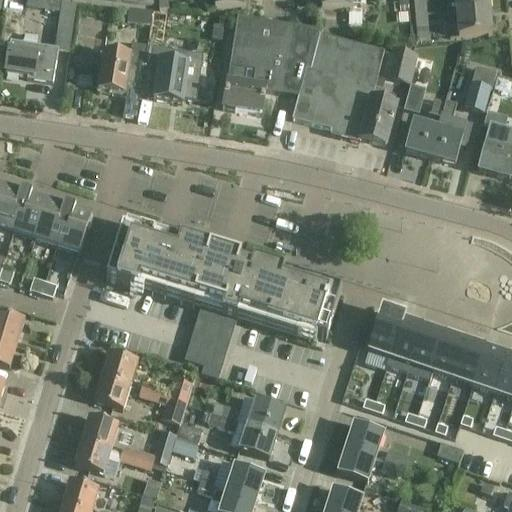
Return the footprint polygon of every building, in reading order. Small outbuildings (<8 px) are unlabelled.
[(44,13),(46,2),(33,0),(26,0),(25,10),(44,13)] [(168,17),(168,0),(158,0),(159,16),(168,17)] [(244,11),(244,0),(213,0),(213,11),(244,11)] [(360,0),(322,0),(322,11),(352,11),(352,7),(361,7),(360,0)] [(414,17),(427,16),(425,0),(413,2),(414,17)] [(487,0),(454,0),(456,14),(488,11),(487,0)] [(48,14),(59,15),(61,5),(49,3),(48,14)] [(57,25),(72,28),(76,7),(61,5),(59,15),(57,25)] [(488,11),(456,14),(458,39),(491,37),(488,11)] [(123,12),(122,26),(150,30),(152,15),(123,12)] [(264,95),(282,97),(286,77),(283,76),(290,29),(237,21),(229,71),(253,74),(251,88),(226,84),(222,112),(261,117),(264,95)] [(429,43),(428,26),(415,27),(417,44),(429,43)] [(358,141),(373,90),(375,90),(384,56),(320,40),(322,34),(290,29),(283,76),(286,77),(282,97),(299,99),(292,124),(358,141)] [(52,87),(58,53),(53,52),(39,50),(10,45),(8,53),(5,77),(27,80),(27,83),(52,87)] [(126,98),(126,94),(140,96),(148,47),(147,50),(131,47),(129,61),(103,56),(97,93),(126,98)] [(162,49),(148,47),(140,96),(154,98),(154,102),(181,106),(187,69),(159,65),(162,49)] [(383,82),(411,89),(417,59),(389,53),(383,82)] [(384,56),(375,90),(373,90),(358,141),(358,144),(384,151),(395,109),(381,105),(384,93),(375,91),(384,56)] [(472,88),(469,87),(462,112),(484,118),(494,80),(476,75),(472,88)] [(425,92),(411,89),(404,114),(418,118),(425,92)] [(405,154),(430,161),(445,106),(436,104),(429,129),(413,125),(405,154)] [(455,109),(445,106),(430,161),(454,168),(459,149),(465,151),(471,130),(451,125),(455,109)] [(510,183),(511,175),(511,154),(486,147),(478,175),(510,183)] [(4,192),(0,205),(0,232),(13,237),(26,199),(4,192)] [(35,244),(40,230),(48,206),(26,199),(13,237),(35,244)] [(69,213),(48,206),(40,230),(35,244),(57,251),(69,213)] [(69,213),(57,251),(80,258),(92,220),(69,213)] [(325,345),(340,296),(252,269),(250,275),(237,271),(239,265),(225,260),(225,261),(211,257),(211,256),(196,251),(196,252),(182,248),(182,247),(167,243),(153,239),(154,238),(139,234),(125,230),(125,229),(122,229),(105,284),(136,294),(139,287),(212,310),(211,315),(200,311),(184,365),(203,371),(200,378),(217,383),(238,318),(252,322),(254,316),(283,324),(281,331),(297,336),(299,329),(312,333),(310,340),(325,345)] [(13,275),(2,272),(0,277),(0,285),(8,288),(13,275)] [(41,299),(45,287),(31,282),(27,294),(41,299)] [(45,287),(41,299),(51,302),(55,290),(45,287)] [(370,347),(368,354),(378,358),(388,361),(389,362),(402,323),(403,324),(404,322),(382,315),(370,347)] [(0,319),(0,345),(15,350),(23,327),(0,319)] [(388,361),(385,371),(407,378),(423,330),(422,330),(403,324),(402,323),(389,362),(388,361)] [(423,330),(407,378),(429,385),(432,376),(431,376),(444,338),(445,338),(446,336),(422,328),(422,330),(423,330)] [(444,338),(431,376),(432,376),(452,383),(465,344),(445,338),(444,338)] [(465,344),(452,383),(472,390),(485,351),(484,351),(465,344)] [(0,371),(8,374),(15,350),(0,345),(0,371)] [(485,351),(472,390),(494,397),(507,359),(508,359),(508,357),(485,350),(484,351),(485,351)] [(109,358),(101,383),(130,392),(138,367),(109,358)] [(507,359),(494,397),(511,403),(511,360),(508,359),(507,359)] [(185,407),(192,387),(174,382),(170,395),(174,397),(172,403),(185,407)] [(123,416),(130,392),(101,383),(94,407),(123,416)] [(158,391),(143,386),(138,401),(155,407),(158,399),(155,398),(158,391)] [(155,407),(164,410),(160,423),(178,429),(185,407),(172,403),(174,397),(170,395),(158,391),(155,398),(158,399),(155,407)] [(365,404),(362,412),(371,415),(375,407),(365,404)] [(256,406),(249,430),(277,439),(285,415),(256,406)] [(375,407),(371,415),(381,419),(384,410),(375,407)] [(225,409),(221,421),(237,426),(241,414),(225,409)] [(210,417),(207,428),(234,436),(237,426),(221,421),(210,417)] [(407,418),(404,426),(414,430),(416,421),(407,418)] [(463,420),(460,429),(469,432),(472,423),(463,420)] [(416,421),(414,430),(423,433),(426,424),(416,421)] [(89,423),(82,447),(111,457),(118,432),(89,423)] [(176,441),(197,448),(202,434),(180,427),(176,441)] [(354,428),(346,452),(376,462),(384,438),(354,428)] [(437,428),(434,437),(444,440),(447,431),(437,428)] [(269,466),(277,439),(249,430),(240,457),(269,466)] [(495,431),(492,440),(502,443),(504,434),(495,431)] [(511,436),(504,434),(502,443),(511,446),(511,443),(511,436)] [(160,436),(157,448),(170,452),(174,440),(160,436)] [(193,462),(198,449),(176,442),(171,456),(193,462)] [(462,453),(440,446),(436,460),(458,467),(462,453)] [(122,460),(111,457),(82,447),(74,472),(103,481),(108,466),(119,469),(120,467),(122,460)] [(376,462),(346,452),(338,477),(367,487),(376,462)] [(138,458),(124,454),(122,460),(120,467),(136,472),(138,466),(136,465),(138,458)] [(410,474),(414,462),(388,454),(384,465),(400,471),(410,474)] [(153,463),(138,458),(136,465),(138,466),(136,472),(149,476),(153,463)] [(397,481),(400,471),(384,465),(381,476),(397,481)] [(256,505),(264,480),(235,471),(227,495),(256,505)] [(203,475),(199,485),(216,492),(220,481),(203,475)] [(191,482),(191,484),(187,493),(212,502),(216,492),(199,485),(191,482)] [(69,487),(61,511),(63,511),(93,511),(98,496),(69,487)] [(492,491),(483,488),(479,497),(489,500),(492,491)] [(333,494),(326,511),(359,511),(362,503),(333,494)] [(253,511),(256,505),(227,495),(221,511),(253,511)] [(511,511),(511,498),(509,497),(503,511),(511,511)] [(150,511),(154,503),(143,499),(138,511),(150,511)]
